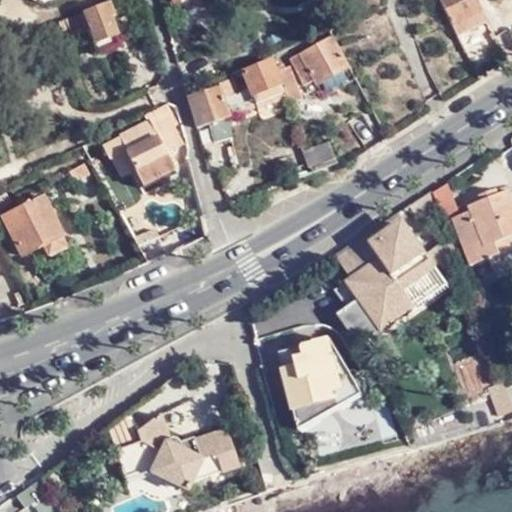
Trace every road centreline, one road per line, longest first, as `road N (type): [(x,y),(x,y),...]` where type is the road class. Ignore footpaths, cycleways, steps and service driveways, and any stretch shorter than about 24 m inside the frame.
road 1 (residential): [(240,265),(213,210),(153,0)]
road 2 (primary): [(0,364),(106,328),(240,265)]
road 3 (primary): [(511,95),(345,202)]
road 4 (primary): [(240,265),(345,202)]
